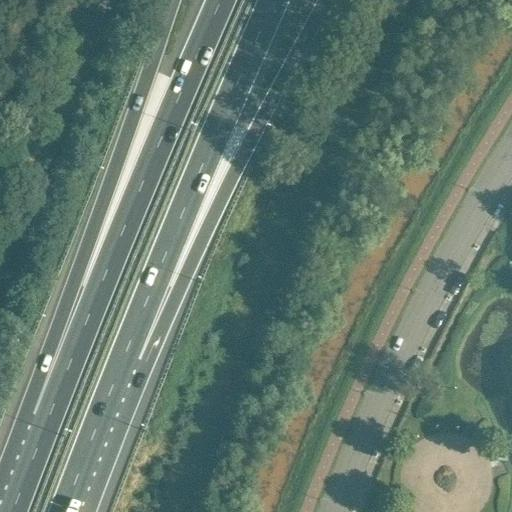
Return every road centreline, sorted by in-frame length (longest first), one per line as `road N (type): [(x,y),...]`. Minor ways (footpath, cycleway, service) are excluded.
road 1 (motorway): [(217,0),(45,425)]
road 2 (motorway): [(175,0),(111,176),(45,425)]
road 3 (motorway): [(127,359),(328,0)]
road 4 (motorway): [(127,359),(277,0)]
road 5 (unclassified): [(334,511),(465,247),(511,172)]
road 6 (motorway): [(69,511),(127,359)]
